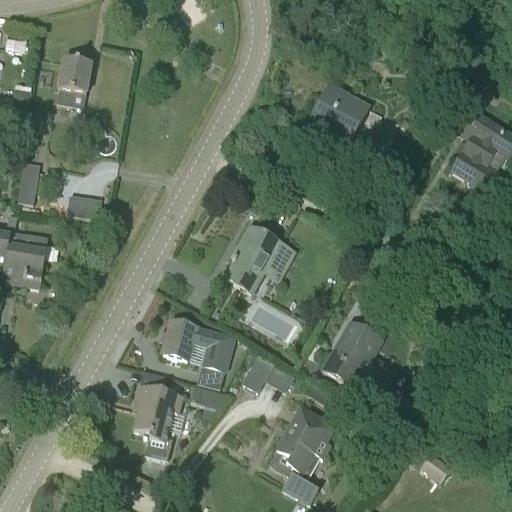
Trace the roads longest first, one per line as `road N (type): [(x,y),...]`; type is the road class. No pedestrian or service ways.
road 1 (residential): [(65,412),(242,92),(256,58),(255,0)]
road 2 (unknown): [(206,157),(398,240),(468,202)]
road 3 (track): [(147,511),(42,451)]
